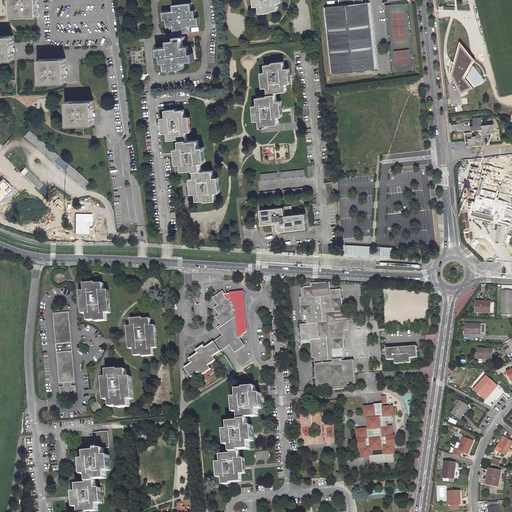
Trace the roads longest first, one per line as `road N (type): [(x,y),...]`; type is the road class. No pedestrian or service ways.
road 1 (residential): [(424,0),(450,256)]
road 2 (residential): [(43,511),(27,352),(38,257)]
road 3 (residential): [(450,291),(420,511)]
road 4 (residential): [(326,272),(306,51)]
road 5 (residential): [(268,268),(290,487)]
road 6 (residential): [(166,262),(150,91),(156,80)]
road 7 (tertiary): [(38,257),(166,262)]
